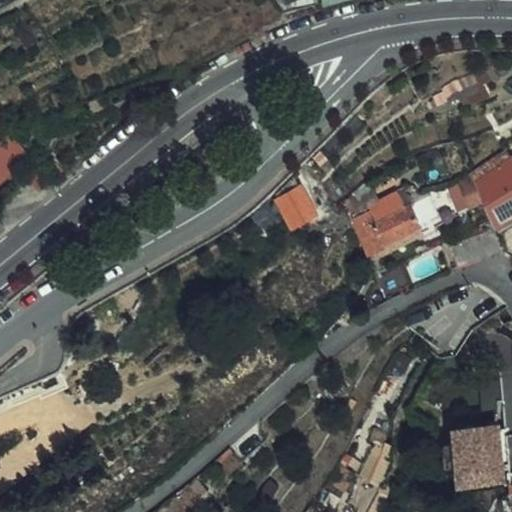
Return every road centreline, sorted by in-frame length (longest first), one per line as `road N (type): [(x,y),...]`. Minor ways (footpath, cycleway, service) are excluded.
road 1 (residential): [(130,511),(362,319),(465,274),(495,280),(511,294)]
road 2 (secondary): [(279,153),(37,316)]
road 3 (primary): [(0,265),(152,138),(228,86)]
road 4 (secondary): [(375,27),(371,55),(279,153)]
road 5 (primary): [(228,86),(375,27)]
road 6 (primary): [(375,27),(511,19)]
